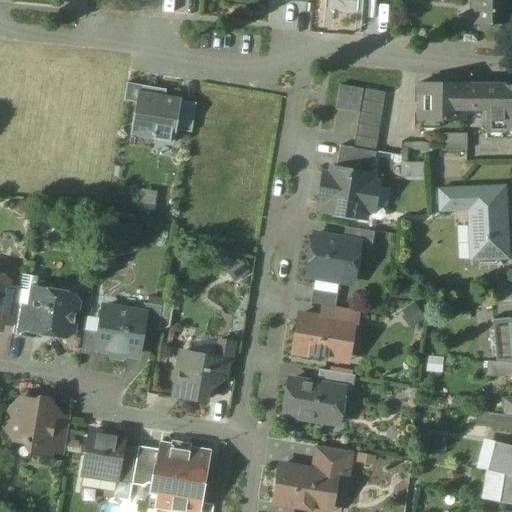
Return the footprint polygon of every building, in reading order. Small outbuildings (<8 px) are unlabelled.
[(471,0),(471,25),(511,25),(511,8),(509,8),(508,0),(471,0)] [(135,97),(165,103),(167,91),(126,84),(123,102),(134,104),(135,97)] [(462,111),(462,87),(462,84),(418,84),(418,122),(462,122),(462,111)] [(351,88),(339,86),(335,109),(347,111),(351,88)] [(511,87),(462,87),(462,111),(485,111),(485,114),(481,114),(481,125),(485,125),(485,140),(511,140),(511,87)] [(362,90),(351,88),(347,111),(358,113),(360,101),(362,90)] [(384,94),(362,90),(360,101),(382,105),(384,94)] [(135,97),(134,104),(128,137),(173,145),(175,131),(180,105),(165,103),(135,97)] [(382,105),(360,101),(358,113),(380,117),(382,105)] [(180,102),(180,105),(175,131),(191,134),(195,108),(196,105),(180,102)] [(380,117),(358,113),(356,125),(378,129),(380,117)] [(378,129),(356,125),(354,137),(376,141),(378,129)] [(466,135),(442,135),(441,152),(466,152),(466,135)] [(376,141),(354,137),(352,149),(374,153),(376,141)] [(399,140),(398,176),(422,176),(422,140),(399,140)] [(352,149),(339,146),(335,170),(371,176),(374,153),(352,149)] [(335,170),(330,169),(328,180),(322,179),(321,183),(323,185),(321,193),(320,194),(319,198),(325,199),(323,212),(365,219),(367,206),(373,207),(376,188),(370,187),(372,176),(371,176),(335,170)] [(504,188),(438,191),(439,212),(473,210),(474,225),(468,226),(469,261),(503,259),(501,226),(505,226),(504,188)] [(373,233),(344,228),(342,240),(357,243),(357,245),(371,248),(373,233)] [(342,240),(313,236),(312,244),(309,244),(306,261),(309,262),(306,277),(326,280),(327,275),(349,279),(351,263),(354,264),(357,245),(357,243),(342,240)] [(36,278),(20,276),(18,290),(16,304),(31,307),(34,290),(36,278)] [(511,283),(497,284),(498,300),(511,299),(511,283)] [(18,290),(5,288),(0,316),(0,323),(12,326),(16,304),(18,290)] [(336,293),(312,289),(309,304),(322,306),(334,308),(336,293)] [(72,296),(34,290),(31,307),(39,308),(35,327),(54,330),(53,336),(65,338),(72,333),(76,303),(72,296)] [(31,307),(16,304),(12,326),(11,335),(33,339),(35,327),(39,308),(31,307)] [(161,307),(146,304),(144,314),(145,314),(141,334),(156,337),(161,307)] [(334,308),(322,306),(320,319),(327,320),(326,323),(347,327),(347,328),(355,329),(358,312),(334,308)] [(144,314),(104,307),(99,333),(96,351),(97,351),(134,357),(138,354),(141,334),(145,314),(144,314)] [(320,319),(299,315),(293,354),(326,360),(327,354),(343,356),(347,328),(347,327),(326,323),(327,320),(320,319)] [(511,318),(491,321),(495,363),(511,364),(511,318)] [(99,333),(84,330),(80,354),(96,357),(97,351),(96,351),(99,333)] [(198,356),(181,353),(178,370),(173,373),(172,381),(175,386),(173,396),(205,402),(206,392),(211,388),(213,377),(226,379),(232,344),(218,342),(215,355),(203,353),(198,356)] [(487,362),(477,361),(476,369),(486,371),(487,362)] [(511,364),(495,363),(487,362),(486,371),(485,376),(511,374),(511,364)] [(353,376),(318,370),(316,384),(339,388),(338,389),(351,391),(353,376)] [(309,385),(287,381),(282,415),(296,417),(295,419),(313,422),(314,414),(334,418),(338,389),(339,388),(316,384),(309,383),(309,385)] [(502,404),(486,402),(486,397),(476,397),(476,413),(479,413),(501,416),(502,404)] [(46,407),(32,405),(32,402),(20,400),(10,412),(15,421),(7,431),(13,441),(23,443),(31,453),(49,456),(56,417),(56,414),(49,403),(46,407)] [(511,417),(501,416),(479,413),(477,427),(511,431),(511,417)] [(69,419),(56,417),(50,452),(63,455),(69,419)] [(123,439),(89,433),(82,474),(115,480),(116,480),(121,447),(123,439)] [(511,451),(477,443),(473,462),(506,471),(505,475),(511,476),(511,451)] [(207,453),(160,445),(159,453),(156,468),(154,468),(152,484),(151,488),(159,489),(156,508),(176,511),(177,503),(198,506),(207,453)] [(137,449),(121,447),(116,480),(115,480),(114,482),(131,485),(137,450),(137,449)] [(351,453),(316,447),(311,471),(336,475),(335,482),(346,484),(351,453)] [(159,453),(137,450),(131,485),(142,487),(148,483),(152,484),(154,468),(156,468),(159,453)] [(352,452),(350,461),(372,465),(373,455),(352,452)] [(300,473),(297,468),(288,475),(280,474),(279,480),(277,479),(272,505),(291,508),(310,511),(312,502),(316,499),(326,501),(327,495),(333,496),(335,482),(336,475),(311,471),(305,470),(300,473)] [(511,476),(505,475),(500,474),(496,502),(511,504),(511,476)]
